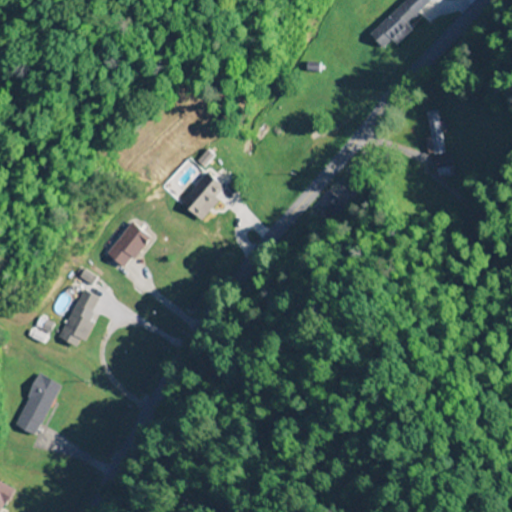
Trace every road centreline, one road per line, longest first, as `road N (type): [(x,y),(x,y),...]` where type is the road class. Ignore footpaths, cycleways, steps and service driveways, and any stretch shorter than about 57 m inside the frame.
road 1 (tertiary): [(94,511),(150,408),(243,272),(483,0)]
road 2 (residential): [(397,95),(511,178)]
